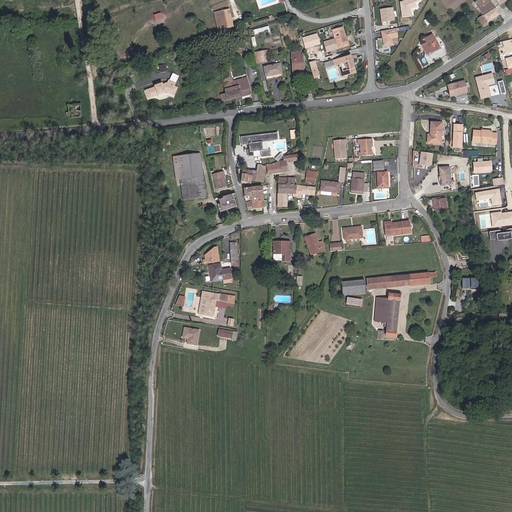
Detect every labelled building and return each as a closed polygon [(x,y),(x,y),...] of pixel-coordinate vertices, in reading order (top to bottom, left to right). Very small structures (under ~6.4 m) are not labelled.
[(417,7),(414,0),(404,0),(400,2),(402,18),(411,17),(411,9),(417,7)] [(487,22),(499,14),(489,1),(483,5),(479,0),(477,0),(473,3),(480,11),(487,22)] [(393,8),(380,10),(382,23),(395,21),(393,8)] [(217,30),(235,26),(231,9),(212,12),(217,30)] [(484,24),(487,22),(480,11),(477,14),(484,24)] [(346,37),(343,27),(333,31),(337,42),(333,43),(332,40),(325,43),(328,52),(347,45),(345,38),(346,37)] [(397,28),(381,31),(384,47),(394,45),(393,39),(398,38),(397,28)] [(432,51),(442,46),(433,32),(424,37),(427,43),(432,51)] [(306,47),(312,45),(310,38),(304,40),(306,47)] [(428,52),(432,51),(427,43),(423,45),(428,52)] [(265,61),(264,59),(262,52),(253,54),(255,63),(265,61)] [(300,65),(299,61),(299,53),(291,53),(293,74),(305,74),(305,65),(300,65)] [(353,59),(354,59),(354,58),(353,54),(336,58),(338,63),(348,60),(350,67),(344,69),(341,70),(343,75),(344,74),(345,76),(349,75),(348,73),(358,70),(356,65),(355,66),(353,59)] [(160,71),(165,69),(162,63),(157,65),(160,71)] [(267,76),(284,73),(282,63),(265,67),(267,76)] [(315,78),(320,76),(317,66),(312,68),(315,78)] [(237,98),(253,94),(249,78),(236,81),(233,74),(230,76),(232,82),(237,98)] [(476,77),(481,100),(491,98),(489,86),(495,85),(493,74),(476,77)] [(178,91),(181,82),(177,81),(178,78),(171,76),(170,79),(149,89),(152,97),(162,92),(160,89),(167,86),(169,89),(170,88),(178,91)] [(501,94),(507,92),(504,80),(498,81),(501,94)] [(230,101),(237,98),(232,82),(224,85),(230,101)] [(451,97),(467,92),(464,82),(448,87),(451,97)] [(428,140),(439,140),(440,122),(429,121),(429,135),(428,140)] [(460,146),(463,123),(455,122),(452,145),(460,146)] [(476,144),(499,145),(499,132),(494,132),(493,134),(484,133),(484,131),(477,130),(476,144)] [(278,134),(241,138),(242,144),(250,143),(250,149),(249,149),(249,155),(254,154),(254,150),(261,150),(262,156),(272,154),(271,148),(264,149),(263,143),(279,141),(278,134)] [(439,143),(439,140),(428,140),(429,135),(425,135),(424,143),(439,143)] [(373,139),(359,139),(359,142),(361,142),(361,152),(366,152),(366,156),(373,156),(373,152),(372,152),(372,146),(373,146),(373,139)] [(345,144),(345,140),(333,140),(335,160),(345,159),(344,151),(343,151),(343,149),(344,148),(344,144),(345,144)] [(433,154),(422,152),(419,166),(431,168),(433,154)] [(207,198),(201,154),(174,157),(180,201),(207,198)] [(287,162),(268,164),(269,174),(288,171),(287,162)] [(489,173),(488,163),(472,163),(472,173),(489,173)] [(241,172),(244,174),(242,182),(248,183),(249,175),(246,174),(249,171),(245,167),(241,172)] [(444,186),(447,185),(451,184),(448,167),(439,169),(441,177),(443,177),(444,186)] [(307,178),(316,179),(317,171),(308,170),(307,178)] [(228,187),(224,171),(214,174),(218,189),(228,187)] [(380,187),(390,187),(390,172),(379,172),(380,187)] [(362,192),(365,176),(351,174),(349,190),(362,192)] [(296,186),(296,183),(296,177),(279,178),(279,185),(288,185),(296,186)] [(490,182),(491,188),(502,186),(501,180),(490,182)] [(321,190),(337,192),(338,184),(322,182),(321,190)] [(305,193),(314,192),(316,185),(306,184),(306,186),(306,187),(306,188),(305,193)] [(277,206),(285,206),(287,192),(288,185),(279,185),(277,206)] [(304,198),(305,193),(306,188),(306,187),(306,186),(296,186),(288,185),(287,192),(292,192),(293,195),(294,195),(295,194),(299,194),(299,197),(304,198)] [(253,196),(264,195),(263,187),(245,188),(245,196),(253,196)] [(499,207),(498,199),(497,191),(473,195),(474,203),(488,201),(490,208),(499,207)] [(219,213),(237,208),(234,196),(219,200),(220,205),(217,206),(219,213)] [(437,208),(446,206),(445,198),(433,200),(434,205),(436,205),(437,208)] [(490,230),(511,226),(511,215),(511,214),(500,215),(499,214),(488,216),(489,217),(490,230)] [(410,233),(409,221),(391,222),(391,224),(384,225),(385,235),(410,233)] [(345,239),(363,237),(362,228),(344,230),(345,239)] [(498,239),(497,231),(485,233),(486,241),(498,239)] [(314,254),(326,250),(323,242),(320,242),(317,235),(307,238),(310,248),(312,247),(314,254)] [(235,242),(228,243),(229,251),(236,250),(235,242)] [(281,261),(290,261),(289,243),(285,243),(285,247),(273,247),(274,255),(282,255),(281,261)] [(221,248),(219,248),(209,256),(210,261),(208,261),(209,265),(223,262),(221,248)] [(237,260),(236,250),(229,251),(230,261),(237,260)] [(220,265),(209,268),(211,277),(211,278),(212,283),(232,279),(230,269),(221,271),(220,265)] [(368,289),(429,284),(429,278),(429,275),(367,280),(368,289)] [(477,287),(477,277),(461,277),(461,287),(477,287)] [(341,292),(364,290),(363,280),(341,282),(341,292)] [(202,313),(212,314),(214,299),(217,300),(218,293),(202,291),(201,298),(204,298),(202,313)] [(184,307),(186,296),(179,294),(176,305),(184,307)] [(385,334),(395,335),(400,296),(390,295),(389,299),(378,299),(375,320),(386,321),(385,334)] [(348,306),(363,307),(363,300),(348,299),(348,306)] [(187,342),(196,343),(198,328),(189,327),(187,342)]
